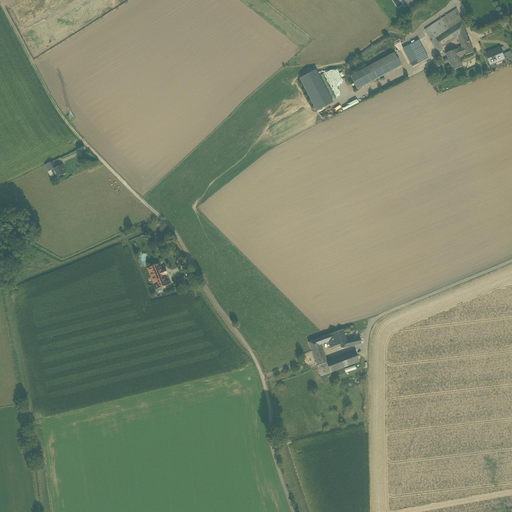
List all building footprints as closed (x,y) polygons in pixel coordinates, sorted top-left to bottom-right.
[(404,0),(404,1),(409,8),(416,4),(413,0),(404,0)] [(433,36),(435,39),(461,22),(456,9),(424,30),(430,38),(433,36)] [(469,40),(461,22),(435,39),(432,41),(431,42),(439,54),(442,51),(440,49),(441,48),(441,49),(457,38),(458,38),(460,43),(469,40)] [(408,46),(411,51),(421,45),(418,40),(408,46)] [(474,53),(470,44),(462,47),(445,54),(449,62),(459,58),(474,53)] [(421,45),(411,51),(416,60),(418,64),(428,58),(421,45)] [(411,63),(416,60),(411,51),(408,46),(403,49),(411,63)] [(486,54),(491,66),(496,63),(495,62),(504,58),(503,55),(500,48),(486,54)] [(504,60),(505,62),(511,58),(511,54),(511,52),(503,55),(504,58),(504,60)] [(394,53),(367,67),(374,81),(401,67),(394,53)] [(449,62),(452,71),(463,67),(459,58),(449,62)] [(357,90),(374,81),(367,67),(350,77),(357,90)] [(317,111),(333,103),(316,71),(300,79),(317,111)] [(301,114),(280,123),(283,129),(304,119),(301,114)] [(319,124),(315,118),(288,132),(291,138),(319,124)] [(45,165),(48,172),(52,171),(52,170),(56,168),(53,161),(45,165)] [(52,171),(55,179),(66,173),(62,165),(56,168),(52,170),(52,171)] [(148,269),(156,289),(168,284),(164,275),(167,274),(165,270),(162,271),(160,265),(148,269)] [(176,280),(178,286),(186,283),(183,277),(176,280)] [(342,344),(343,348),(361,344),(360,339),(352,340),(346,341),(343,330),(335,333),(332,334),(337,346),(342,344)] [(328,342),(330,349),(337,346),(332,334),(330,335),(319,339),(321,345),(328,342)] [(308,343),(314,358),(323,354),(320,345),(321,345),(319,339),(308,343)] [(355,352),(326,363),(330,373),(359,362),(355,352)] [(315,361),(317,367),(326,363),(325,358),(315,361)] [(321,377),(330,373),(326,363),(317,367),(321,377)]
